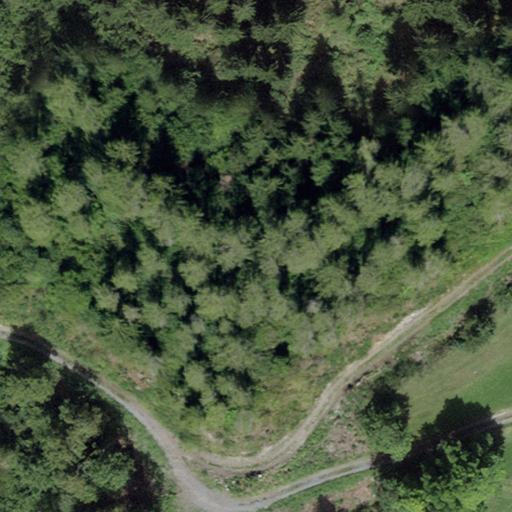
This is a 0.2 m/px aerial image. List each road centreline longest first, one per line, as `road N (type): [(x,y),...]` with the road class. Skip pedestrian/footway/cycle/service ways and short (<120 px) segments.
road 1 (track): [(511,416),(246,504),(213,504),(198,497),(162,442),(90,373),(0,335)]
road 2 (track): [(162,442),(212,470),(249,476),(276,460),(346,384),(511,253)]
